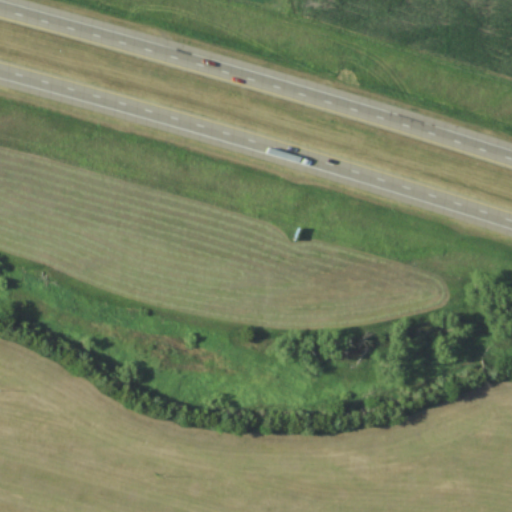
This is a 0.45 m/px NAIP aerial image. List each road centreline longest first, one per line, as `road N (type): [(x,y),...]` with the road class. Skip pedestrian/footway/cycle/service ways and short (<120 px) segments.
road 1 (motorway): [(0,72),(511,224)]
road 2 (motorway): [(511,162),(0,11)]
